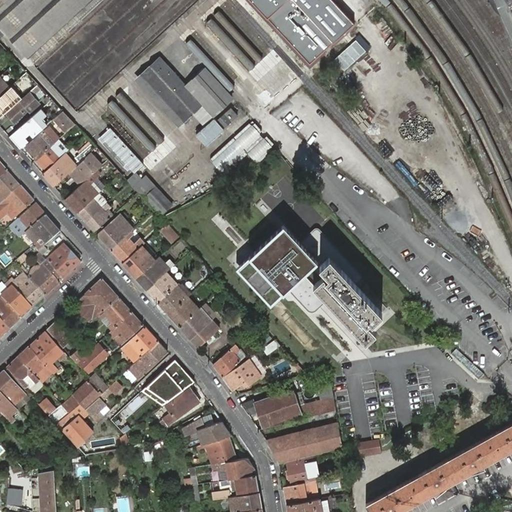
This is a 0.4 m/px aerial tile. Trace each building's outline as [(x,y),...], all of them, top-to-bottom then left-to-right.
[(0,0),(0,26),(28,57),(90,0),(0,0)] [(109,0),(77,26),(106,62),(109,60),(118,71),(130,62),(104,31),(141,0),(109,0)] [(337,0),(241,0),(301,65),(307,60),(315,52),(323,45),(333,36),(345,25),(353,17),(337,0)] [(140,75),(182,121),(203,104),(214,116),(229,102),(201,71),(185,85),(160,57),(140,75)] [(0,95),(9,88),(0,77),(0,95)] [(28,93),(38,84),(33,79),(0,108),(0,117),(5,113),(20,100),(28,93)] [(20,100),(5,113),(14,122),(26,112),(28,110),(30,111),(38,103),(35,100),(32,96),(40,89),(38,85),(29,93),(20,100)] [(44,92),(40,89),(32,96),(35,100),(44,92)] [(61,112),(50,100),(47,102),(45,104),(52,111),(49,114),(53,119),(61,112)] [(215,117),(197,133),(206,144),(239,115),(231,107),(217,120),(215,117)] [(75,124),(63,111),(61,112),(53,119),(53,120),(56,124),(59,122),(63,126),(64,125),(69,130),(75,124)] [(32,138),(44,128),(41,124),(34,116),(15,134),(22,142),(29,135),(32,138)] [(260,133),(252,124),(212,161),(220,169),(260,133)] [(76,125),(71,129),(76,135),(79,132),(77,131),(79,129),(76,125)] [(54,143),(58,140),(48,128),(44,131),(26,147),(36,159),(54,143)] [(256,160),(272,146),(264,138),(248,152),(256,160)] [(68,150),(58,140),(54,143),(36,159),(46,170),(63,155),(64,154),(68,150)] [(102,165),(91,153),(86,157),(80,162),(80,163),(75,168),(68,173),(73,178),(75,176),(81,183),(102,165)] [(63,155),(46,170),(42,174),(54,186),(74,168),(63,155)] [(0,203),(20,186),(7,171),(0,176),(0,203)] [(77,212),(101,191),(107,185),(96,171),(86,179),(65,199),(77,212)] [(79,185),(81,183),(75,176),(73,178),(79,185)] [(0,219),(7,213),(12,219),(33,200),(20,186),(0,203),(0,219)] [(145,197),(161,214),(172,204),(156,187),(145,197)] [(85,222),(107,202),(101,196),(104,194),(101,191),(77,212),(85,222)] [(26,231),(27,230),(45,214),(35,202),(14,221),(8,226),(19,238),(26,231)] [(94,231),(110,217),(105,212),(108,209),(110,206),(107,202),(85,222),(94,231)] [(235,210),(225,218),(241,237),(250,228),(235,210)] [(45,214),(27,230),(26,231),(27,233),(34,241),(36,242),(33,245),(33,246),(38,251),(42,246),(60,230),(45,214)] [(131,231),(133,229),(120,215),(97,235),(110,250),(131,231)] [(172,229),(167,224),(160,230),(172,243),(177,239),(170,231),(172,229)] [(319,261),(285,224),(237,268),(272,305),(290,289),(319,261)] [(352,285),(354,283),(360,278),(361,276),(361,275),(345,258),(343,258),(341,259),(328,245),(329,243),(328,241),(319,229),(316,229),(315,230),(303,240),(303,242),(304,244),(298,249),(297,249),(296,249),(294,252),(293,253),(294,254),(291,256),(289,255),(287,256),(273,269),(273,271),(273,272),(286,285),(287,286),(289,286),(289,285),(292,283),(294,285),(291,288),(290,289),(291,290),(306,307),(308,308),(310,307),(321,296),(322,295),(321,294),(321,293),(318,290),(320,289),(325,294),(356,327),(354,329),(364,339),(374,330),(369,325),(366,322),(370,319),(372,322),(382,312),(377,307),(375,310),(352,285)] [(134,234),(131,231),(110,250),(122,263),(143,244),(139,239),(132,245),(128,239),(134,234)] [(21,256),(25,246),(14,241),(10,251),(21,256)] [(145,243),(143,244),(122,263),(135,278),(155,260),(144,248),(147,246),(145,243)] [(64,278),(80,263),(63,245),(46,260),(64,278)] [(47,251),(42,246),(38,251),(42,255),(47,251)] [(158,258),(147,246),(144,248),(155,260),(158,258)] [(0,255),(0,260),(7,266),(14,258),(4,250),(0,255)] [(158,258),(155,260),(135,278),(146,290),(166,273),(168,271),(171,268),(164,260),(160,256),(158,258)] [(166,258),(164,260),(171,268),(176,264),(170,258),(168,260),(166,258)] [(45,296),(64,278),(46,260),(28,277),(45,296)] [(24,272),(18,278),(10,284),(32,308),(45,296),(28,277),(24,272)] [(177,284),(179,283),(175,278),(173,280),(170,277),(166,273),(146,290),(157,302),(177,284)] [(15,275),(8,281),(9,283),(10,284),(18,278),(15,275)] [(98,315),(118,296),(101,277),(84,293),(76,300),(81,305),(93,319),(98,315)] [(10,284),(9,283),(5,286),(0,290),(0,294),(1,296),(21,318),(32,308),(10,284)] [(357,285),(354,283),(352,285),(375,310),(377,307),(357,285)] [(189,296),(192,293),(188,289),(187,290),(184,287),(181,289),(177,284),(157,302),(168,314),(189,296)] [(0,294),(0,319),(9,329),(21,318),(1,296),(0,294)] [(192,299),(189,296),(168,314),(179,327),(198,309),(194,304),(191,300),(192,299)] [(131,311),(120,298),(100,316),(103,318),(107,315),(112,321),(108,324),(112,329),(131,311)] [(208,307),(205,303),(198,309),(179,327),(190,339),(212,320),(204,311),(208,307)] [(90,322),(93,319),(81,305),(78,308),(90,322)] [(216,316),(208,307),(204,311),(212,320),(213,319),(216,316)] [(131,311),(112,329),(124,341),(143,324),(131,311)] [(0,337),(9,329),(0,319),(0,337)] [(212,320),(190,339),(198,348),(221,328),(213,319),(212,320)] [(71,340),(54,321),(46,328),(63,347),(71,340)] [(139,358),(158,340),(145,326),(129,340),(125,343),(127,346),(131,342),(140,352),(136,356),(139,358)] [(69,357),(45,330),(37,337),(29,345),(46,364),(51,369),(53,372),(57,368),(51,362),(55,358),(50,352),(53,350),(58,356),(60,354),(63,358),(65,357),(67,359),(69,357)] [(143,373),(167,350),(158,340),(139,358),(128,368),(130,370),(131,370),(138,377),(143,373)] [(275,340),(273,341),(286,355),(288,354),(275,340)] [(286,355),(273,341),(271,343),(275,349),(270,353),(276,362),(286,355)] [(108,353),(98,342),(85,353),(87,355),(95,364),(108,353)] [(131,342),(127,346),(136,356),(140,352),(131,342)] [(267,355),(270,353),(275,349),(271,343),(263,349),(267,355)] [(213,364),(222,377),(246,356),(244,354),(240,349),(236,344),(213,364)] [(46,364),(29,345),(18,355),(39,379),(43,376),(39,371),(46,364)] [(77,348),(70,355),(76,362),(84,355),(77,348)] [(296,367),(298,366),(288,354),(286,355),(286,356),(296,367)] [(39,379),(18,355),(6,366),(24,386),(27,384),(30,386),(39,379)] [(87,371),(95,364),(87,355),(79,362),(87,371)] [(265,374),(253,356),(249,358),(261,377),(265,374)] [(295,367),(296,367),(286,356),(287,358),(293,369),(295,367)] [(231,390),(232,391),(241,384),(244,382),(242,380),(244,379),(248,385),(261,377),(249,358),(241,364),(236,368),(222,377),(231,390)] [(194,381),(174,359),(141,390),(162,405),(194,381)] [(51,369),(46,364),(39,371),(43,376),(51,369)] [(303,375),(306,374),(304,371),(298,366),(296,367),(303,375)] [(0,387),(14,403),(25,393),(3,369),(0,371),(0,387)] [(94,373),(90,377),(103,391),(108,387),(94,373)] [(322,400),(334,397),(330,377),(318,380),(322,400)] [(39,379),(30,386),(33,390),(42,382),(39,379)] [(80,403),(85,408),(98,396),(102,392),(99,390),(98,391),(97,390),(96,391),(94,389),(95,388),(88,380),(73,395),(80,403)] [(98,397),(101,400),(111,390),(114,394),(117,393),(121,389),(122,387),(116,380),(108,388),(108,387),(103,391),(102,392),(98,396),(98,397)] [(195,396),(190,387),(165,405),(171,412),(163,418),(160,421),(164,426),(168,424),(200,401),(196,395),(195,396)] [(0,409),(3,413),(11,422),(15,418),(14,416),(12,414),(17,409),(0,390),(0,409)] [(241,404),(248,414),(258,412),(263,427),(301,413),(299,406),(293,390),(255,403),(253,399),(241,404)] [(14,403),(18,408),(23,404),(25,402),(30,398),(25,393),(14,403)] [(80,403),(73,395),(62,405),(69,413),(80,403)] [(97,422),(103,415),(99,410),(105,404),(101,400),(98,397),(86,409),(87,411),(97,422)] [(315,415),(336,410),(334,397),(322,400),(299,406),(301,413),(303,418),(308,417),(315,415)] [(39,404),(48,414),(55,407),(46,398),(39,404)] [(82,416),(87,411),(86,409),(85,408),(80,403),(69,413),(68,414),(59,421),(56,423),(61,429),(62,429),(77,446),(92,432),(77,416),(80,413),(82,416)] [(62,405),(49,416),(56,423),(59,421),(68,414),(69,413),(62,405)] [(319,427),(338,422),(337,411),(316,416),(319,427)] [(206,424),(214,422),(212,413),(204,415),(206,424)] [(198,429),(203,444),(229,435),(231,434),(222,420),(204,426),(201,417),(192,422),(194,430),(198,429)] [(181,428),(183,436),(196,434),(194,430),(192,422),(181,428)] [(280,463),(342,447),(338,422),(319,427),(267,440),(280,462),(280,463)] [(511,422),(367,503),(371,511),(400,511),(399,510),(436,490),(437,493),(445,489),(443,486),(474,469),(476,472),(483,468),(481,465),(511,447),(511,422)] [(203,444),(204,447),(206,446),(210,445),(215,461),(226,458),(236,455),(229,435),(203,444)] [(164,439),(152,444),(153,451),(166,446),(164,439)] [(379,440),(352,444),(354,457),(381,453),(379,440)] [(206,446),(212,464),(216,463),(215,461),(210,445),(206,446)] [(216,463),(217,469),(219,469),(227,468),(229,478),(231,478),(256,474),(254,468),(247,457),(226,461),(216,463)] [(309,478),(314,476),(311,460),(305,461),(309,478)] [(308,481),(315,480),(314,476),(309,478),(305,461),(297,463),(296,461),(288,463),(289,469),(288,469),(288,471),(289,477),(290,479),(291,479),(292,484),(308,481)] [(78,467),(78,475),(89,475),(89,466),(78,467)] [(227,468),(219,469),(220,480),(229,478),(227,468)] [(56,511),(54,470),(40,472),(42,511),(56,511)] [(259,491),(256,474),(231,478),(233,489),(223,491),(224,497),(230,496),(259,491)] [(233,489),(231,478),(229,478),(220,480),(223,491),(233,489)] [(309,485),(308,481),(292,484),(283,486),(286,504),(319,498),(318,494),(311,496),(306,496),(304,486),(309,485)] [(20,505),(22,489),(9,488),(8,504),(20,505)] [(261,507),(259,491),(230,496),(230,500),(235,499),(236,507),(232,508),(232,511),(261,507)] [(321,511),(319,498),(286,504),(287,511),(316,511),(321,511)]
